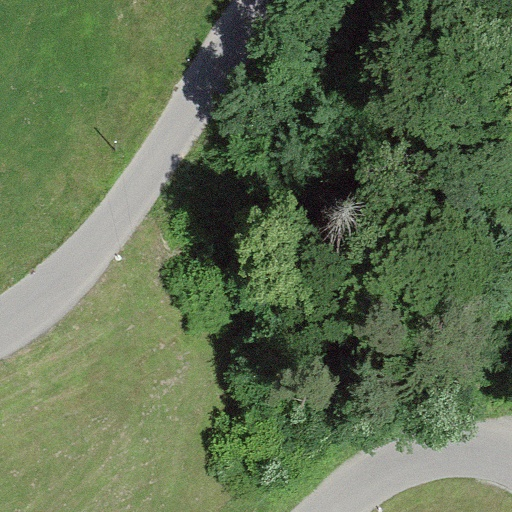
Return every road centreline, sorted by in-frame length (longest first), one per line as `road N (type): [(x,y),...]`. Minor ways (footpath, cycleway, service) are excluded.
road 1 (tertiary): [(0,328),(68,275),(160,163),(267,0)]
road 2 (tertiary): [(511,463),(452,447),(421,452),(333,511)]
